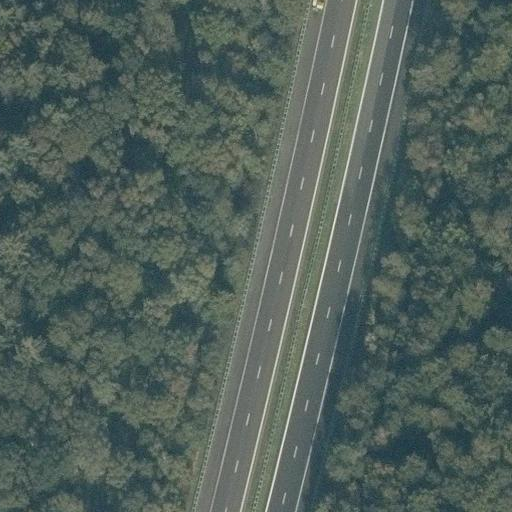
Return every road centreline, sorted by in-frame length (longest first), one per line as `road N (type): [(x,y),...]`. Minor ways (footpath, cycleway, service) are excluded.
road 1 (motorway): [(336,0),(225,511)]
road 2 (motorway): [(293,511),(400,0)]
